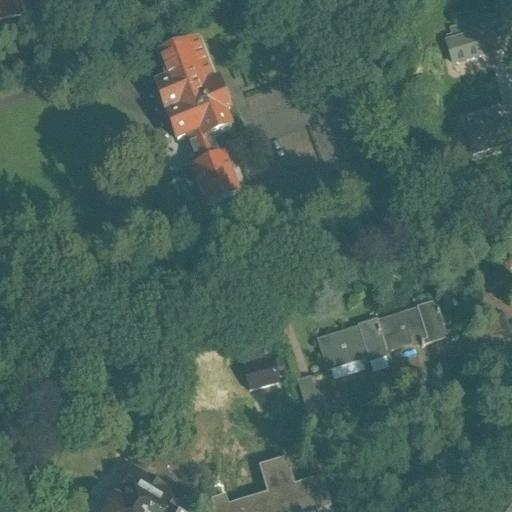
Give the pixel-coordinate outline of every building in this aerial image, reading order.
[(0,0),(0,26),(12,24),(13,30),(25,28),(20,0),(0,0)] [(501,14),(449,29),(451,36),(446,38),(446,40),(444,41),(452,68),(499,55),(495,42),(508,38),(501,14)] [(200,44),(165,57),(161,58),(170,83),(158,87),(178,142),(188,139),(191,147),(187,149),(191,160),(195,158),(198,167),(192,169),(206,209),(239,197),(224,157),(219,159),(211,139),(232,131),(220,99),(224,98),(218,84),(215,85),(200,44)] [(496,126),(492,114),(464,122),(468,134),(467,135),(474,158),(511,146),(511,127),(510,128),(508,122),(496,126)] [(377,322),(387,355),(420,345),(421,349),(447,341),(436,303),(407,312),(407,313),(377,322)] [(486,355),(511,345),(511,337),(504,315),(476,325),(486,355)] [(387,355),(377,322),(377,321),(348,330),(348,332),(317,341),(327,374),(361,363),(362,367),(388,359),(387,355)] [(490,369),(476,332),(464,335),(471,359),(465,361),(471,376),(490,369)] [(239,354),(249,394),(288,385),(279,345),(239,354)] [(311,379),(297,383),(310,426),(328,421),(322,400),(317,402),(311,379)] [(511,389),(499,394),(511,431),(511,389)] [(295,488),(287,461),(260,469),(268,496),(229,507),(228,503),(213,507),(215,511),(213,511),(189,511),(172,500),(174,498),(136,473),(118,501),(115,500),(107,511),(328,511),(330,511),(321,480),(295,488)] [(511,511),(511,482),(489,511),(511,511)]
